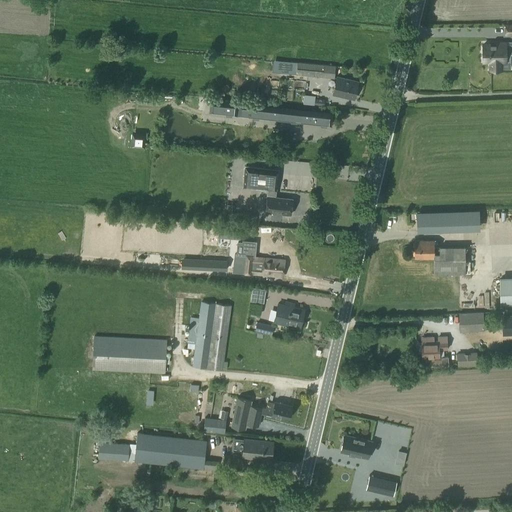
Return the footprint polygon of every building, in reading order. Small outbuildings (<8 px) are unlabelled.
[(482,46),(482,63),(489,63),(489,71),(499,71),(499,63),(504,63),(504,45),(495,45),(495,46),(482,46)] [(283,64),(282,73),(334,79),(335,67),(297,63),(297,65),(283,64)] [(336,77),(332,94),(353,100),(357,82),(336,77)] [(211,101),(211,112),(235,114),(236,104),(211,101)] [(243,105),(243,113),(265,114),(265,105),(243,105)] [(332,115),(276,109),(275,119),(331,125),(332,115)] [(275,197),(278,170),(245,166),(243,188),(268,191),(265,212),(272,213),(271,218),(280,219),(281,214),(290,215),(292,199),(275,197)] [(307,192),(308,180),(285,179),(284,189),(295,190),(294,203),(306,204),(307,192)] [(248,220),(249,215),(232,213),(232,205),(225,205),(224,213),(224,218),(248,220)] [(431,212),(422,212),(423,231),(432,231),(431,212)] [(221,229),(221,239),(241,240),(241,230),(221,229)] [(434,240),(414,240),(414,258),(432,258),(432,274),(462,275),(463,247),(434,247),(434,240)] [(235,254),(234,272),(283,277),(284,260),(263,258),(263,259),(254,258),(254,256),(252,256),(253,244),(243,243),(242,255),(235,254)] [(186,259),(186,268),(226,270),(226,261),(186,259)] [(511,276),(498,277),(498,301),(511,300),(511,276)] [(257,299),(258,286),(247,285),(246,298),(257,299)] [(190,318),(187,343),(195,344),(192,366),(222,370),(230,306),(200,302),(198,319),(190,318)] [(277,303),(273,322),(300,329),(304,309),(277,303)] [(511,311),(503,312),(504,328),(511,327),(511,311)] [(481,313),(459,314),(460,330),(482,329),(481,313)] [(256,322),(254,331),(271,334),(273,326),(256,322)] [(93,336),(92,369),(164,372),(165,339),(93,336)] [(437,342),(420,343),(421,367),(447,366),(446,358),(438,358),(438,350),(446,350),(445,338),(436,339),(437,342)] [(472,362),(472,348),(453,348),(452,361),(472,362)] [(236,397),(230,426),(244,429),(246,423),(257,426),(260,413),(280,418),(280,416),(288,418),(291,405),(273,401),(273,402),(267,401),(265,408),(261,407),(260,407),(249,405),(251,400),(236,397)] [(204,418),(202,431),(224,434),(225,420),(204,418)] [(380,428),(379,441),(390,442),(392,429),(380,428)] [(492,443),(492,432),(481,431),(481,442),(492,443)] [(142,434),(139,461),(201,468),(204,441),(142,434)] [(343,435),(339,452),(347,454),(346,455),(355,458),(355,456),(367,459),(371,442),(343,435)] [(243,438),(241,457),(270,460),(272,442),(243,438)] [(396,441),(395,458),(491,461),(491,452),(481,452),(482,444),(396,441)] [(100,442),(98,460),(129,462),(129,444),(100,442)] [(375,442),(373,455),(388,457),(390,444),(375,442)] [(369,475),(366,489),(392,496),(396,481),(369,475)]
